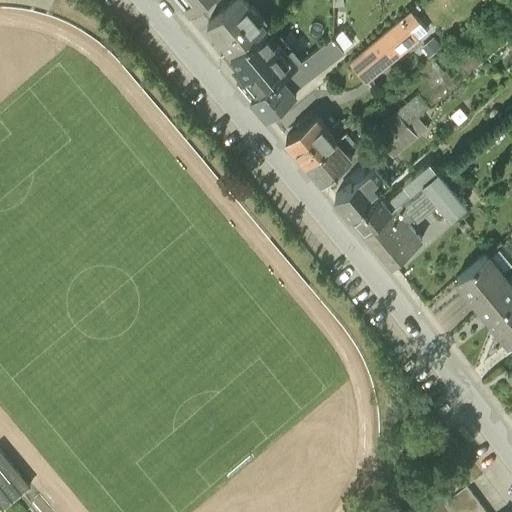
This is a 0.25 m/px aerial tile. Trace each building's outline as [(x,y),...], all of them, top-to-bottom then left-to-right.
[(235,0),(208,23),(232,51),(265,23),(246,0),(235,0)] [(412,8),(352,58),(367,76),(427,26),(412,8)] [(236,77),(252,97),(281,75),(297,61),(265,23),(232,51),(227,55),(242,73),(236,77)] [(281,75),(291,87),(352,36),(342,26),(297,61),(281,75)] [(291,87),(281,75),(252,97),(269,116),(277,109),(280,113),(292,103),(289,99),(296,92),(291,87)] [(371,130),(382,143),(418,113),(430,103),(419,90),(371,130)] [(287,138),(307,162),(336,137),(317,113),(307,122),(303,117),(291,127),(295,131),(287,138)] [(428,125),(418,113),(382,143),(392,155),(428,125)] [(346,129),(336,137),(307,162),(323,181),(353,156),(346,149),(356,141),(346,129)] [(437,170),(427,158),(401,179),(405,184),(386,200),(391,206),(395,204),(437,170)] [(335,196),(351,214),(378,191),(391,181),(375,162),(335,196)] [(437,170),(395,204),(407,217),(415,218),(428,207),(439,219),(448,211),(451,215),(466,203),(452,187),(437,170)] [(386,200),(378,191),(351,214),(363,229),(391,206),(386,200)] [(421,241),(403,221),(407,217),(395,204),(391,206),(363,229),(393,264),(421,241)] [(456,277),(474,299),(504,275),(486,253),(456,277)] [(474,299),(492,321),(511,304),(511,284),(504,275),(474,299)] [(511,304),(492,321),(509,341),(509,342),(511,339),(511,304)] [(2,441),(0,442),(0,497),(4,503),(33,481),(2,441)] [(447,499),(456,511),(486,511),(466,485),(447,499)]
